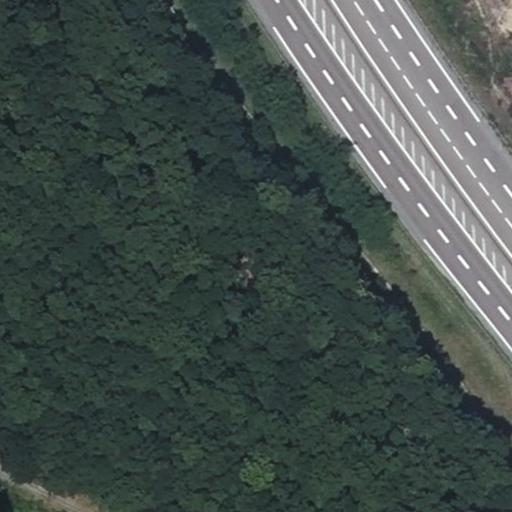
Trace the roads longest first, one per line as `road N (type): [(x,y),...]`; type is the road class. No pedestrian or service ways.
road 1 (track): [(511,459),(162,0)]
road 2 (trunk): [(276,0),(363,132),(511,322)]
road 3 (trunk): [(511,220),(353,0)]
